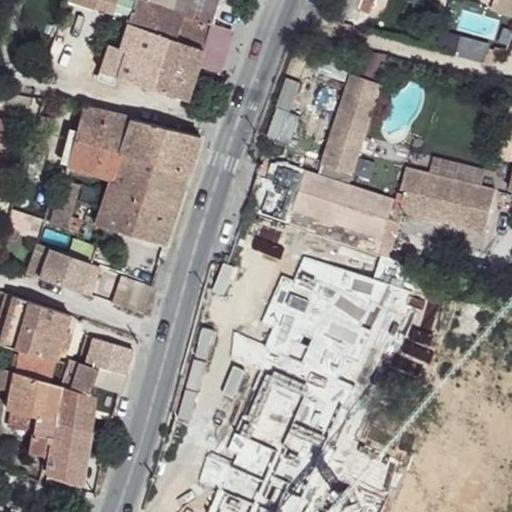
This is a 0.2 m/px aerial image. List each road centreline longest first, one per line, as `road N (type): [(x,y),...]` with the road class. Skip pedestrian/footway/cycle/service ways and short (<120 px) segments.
road 1 (primary): [(176,333),(294,0)]
road 2 (residential): [(0,270),(176,333)]
road 3 (primary): [(123,511),(176,333)]
